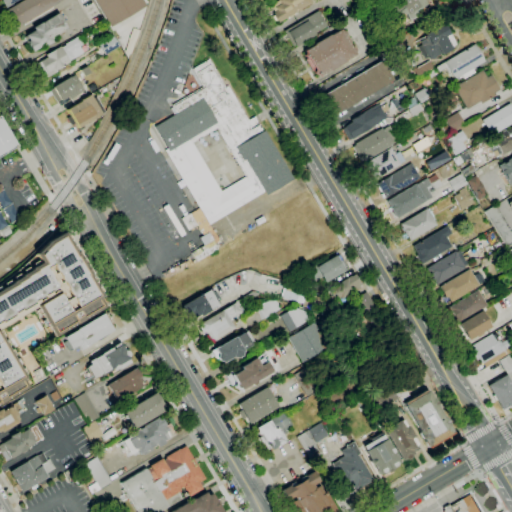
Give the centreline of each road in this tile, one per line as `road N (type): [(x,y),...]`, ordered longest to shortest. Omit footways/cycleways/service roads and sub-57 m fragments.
road 1 (secondary): [(490,446),(227,0)]
road 2 (residential): [(261,511),(91,227)]
road 3 (secondary): [(511,433),(379,511)]
